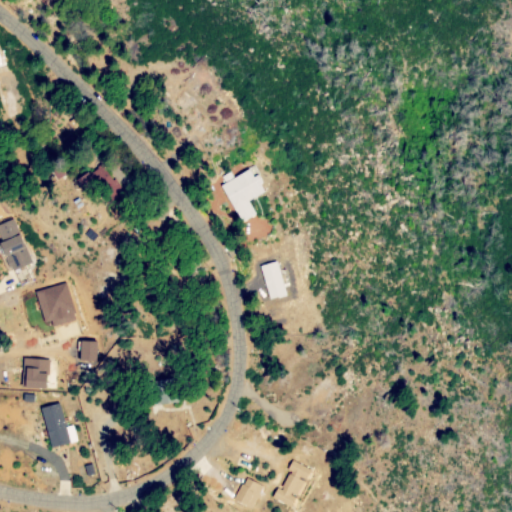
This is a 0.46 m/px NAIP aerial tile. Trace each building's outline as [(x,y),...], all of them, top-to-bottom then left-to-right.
[(118,189),(100,163),(76,180),(84,193),(96,185),(105,198),(118,189)] [(247,200),(265,192),(254,168),(220,182),(238,223),(254,216),(247,200)] [(0,223),(0,243),(9,271),(29,264),(14,219),(0,223)] [(269,300),(285,295),(275,261),(258,266),(269,300)] [(35,292),(47,328),(75,319),(64,282),(35,292)] [(95,342),(79,341),(78,361),(95,361),(95,342)] [(45,389),(48,360),(25,357),(22,387),(45,389)] [(158,390),(157,403),(175,403),(175,390),(158,390)] [(50,448),(76,441),(72,425),(64,427),(58,403),(40,408),(50,448)] [(271,499),(291,508),(308,469),(290,461),(287,470),(288,471),(280,490),(276,488),(271,499)] [(251,508),(261,486),(243,478),(233,500),(251,508)]
